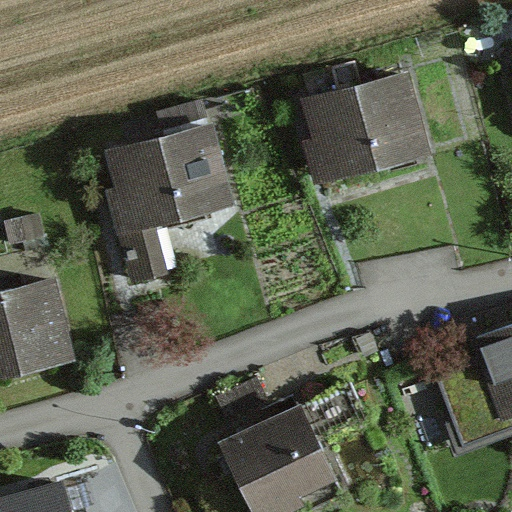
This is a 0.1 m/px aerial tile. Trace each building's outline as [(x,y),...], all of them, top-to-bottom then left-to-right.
[(416,72),(320,99),(341,177),(437,150),(416,72)] [(224,123),(125,152),(149,234),(248,205),(224,123)] [(61,279),(0,295),(0,381),(83,359),(61,279)] [(511,430),(511,336),(444,363),(476,445),(511,430)] [(328,397),(245,436),(281,511),(301,511),(368,481),(328,397)] [(77,511),(64,470),(0,491),(0,511),(77,511)]
